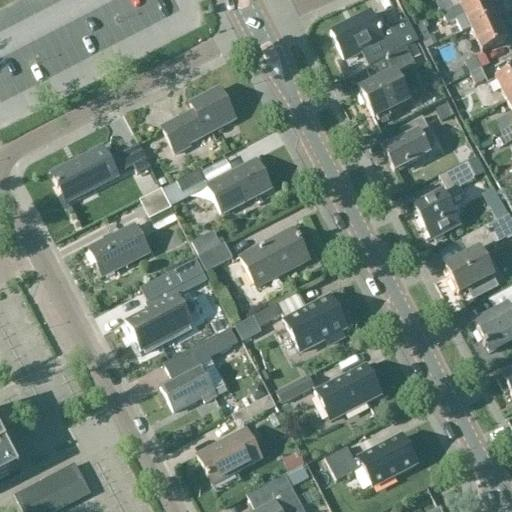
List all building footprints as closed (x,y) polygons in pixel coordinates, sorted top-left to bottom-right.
[(446,0),(436,5),(442,18),(461,9),(480,0),(446,0)] [(465,19),(472,32),(495,21),(495,20),(498,18),(493,7),(490,8),(485,0),(480,0),(461,9),(442,18),(446,28),(465,19)] [(382,44),(390,60),(403,53),(392,31),(381,36),(380,34),(378,35),(369,19),(331,38),(344,63),(382,44)] [(507,45),(495,21),(472,32),(483,56),(507,45)] [(403,53),(390,60),(364,72),(369,82),(357,88),(374,123),(408,107),(394,79),(414,69),(406,52),(403,53)] [(483,58),(475,62),(479,72),(488,67),(483,58)] [(474,61),(463,66),(468,78),(479,72),(475,62),(474,61)] [(463,68),(456,71),(459,79),(467,75),(463,68)] [(479,72),(468,78),(473,89),(484,83),(479,72)] [(507,105),(511,102),(511,73),(495,82),(507,105)] [(190,148),(236,124),(218,90),(187,107),(191,113),(159,131),(174,159),(191,150),(190,148)] [(511,102),(507,105),(511,113),(511,115),(494,125),(501,137),(511,131),(511,130),(511,102)] [(425,152),(434,148),(422,122),(401,133),(406,143),(383,154),(394,176),(428,159),(425,152)] [(511,143),(511,131),(501,137),(506,147),(511,143)] [(137,177),(150,171),(138,147),(124,154),(137,177)] [(66,205),(116,179),(102,153),(52,179),(66,205)] [(441,197),(442,198),(459,190),(484,177),(475,161),(438,181),(445,195),(441,197)] [(511,163),(501,169),(504,175),(511,170),(511,163)] [(221,218),(270,192),(256,165),(207,190),(221,218)] [(181,197),(204,185),(199,174),(176,186),(181,197)] [(163,181),(156,185),(159,190),(166,186),(163,181)] [(442,198),(441,197),(413,212),(431,246),(460,231),(447,207),(463,199),(459,190),(442,198)] [(149,223),(171,212),(161,193),(139,204),(149,223)] [(442,270),(457,298),(492,280),(479,256),(511,238),(511,227),(507,219),(489,229),(489,228),(460,243),(467,256),(464,258),(463,257),(456,261),(456,262),(442,270)] [(102,280),(148,257),(134,230),(88,253),(102,280)] [(255,291),(308,263),(292,233),(239,261),(255,291)] [(205,277),(232,263),(224,247),(197,261),(205,277)] [(150,314),(125,326),(140,354),(143,352),(145,356),(160,348),(158,344),(174,335),(176,339),(188,333),(186,329),(189,328),(175,300),(187,294),(184,288),(202,278),(195,263),(139,293),(150,314)] [(511,293),(491,305),(497,316),(472,329),(485,353),(488,358),(498,353),(511,345),(511,293)] [(284,326),(298,353),(300,356),(344,333),(328,303),(284,326)] [(258,331),(281,319),(275,308),(252,320),(258,331)] [(231,337),(201,353),(198,355),(204,366),(237,348),(231,337)] [(160,391),(174,418),(201,403),(204,408),(217,401),(201,370),(160,391)] [(330,424),(379,399),(365,371),(316,397),(330,424)] [(511,376),(498,384),(505,397),(510,395),(511,398),(511,376)] [(281,409),(313,392),(307,379),(274,396),(281,409)] [(231,420),(240,437),(244,435),(241,428),(275,411),(269,400),(231,420)] [(246,434),(244,435),(240,437),(197,460),(212,489),(261,463),(246,434)] [(0,511),(0,482),(17,473),(0,440),(0,511)] [(372,492),(416,469),(402,440),(354,465),(349,455),(330,465),(340,483),(362,471),(372,492)] [(277,456),(281,467),(296,461),(291,450),(277,456)] [(73,468),(14,500),(20,511),(58,511),(88,497),(73,468)] [(245,500),(251,511),(262,511),(275,506),(278,511),(300,511),(284,479),(245,500)]
